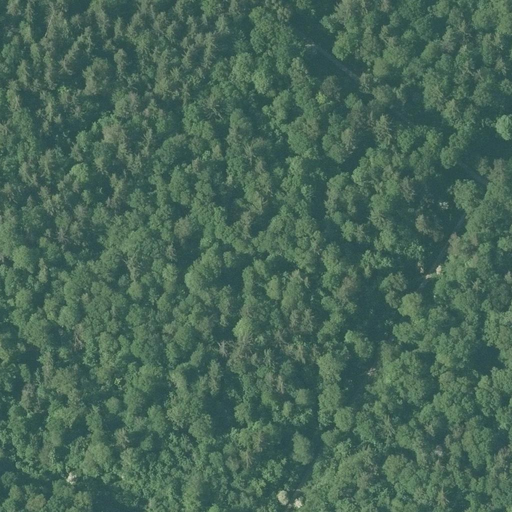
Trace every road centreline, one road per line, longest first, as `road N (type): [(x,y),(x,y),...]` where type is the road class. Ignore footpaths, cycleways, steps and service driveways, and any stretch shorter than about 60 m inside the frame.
road 1 (track): [(484,185),(286,511)]
road 2 (track): [(277,16),(484,185)]
road 3 (track): [(128,511),(0,467)]
